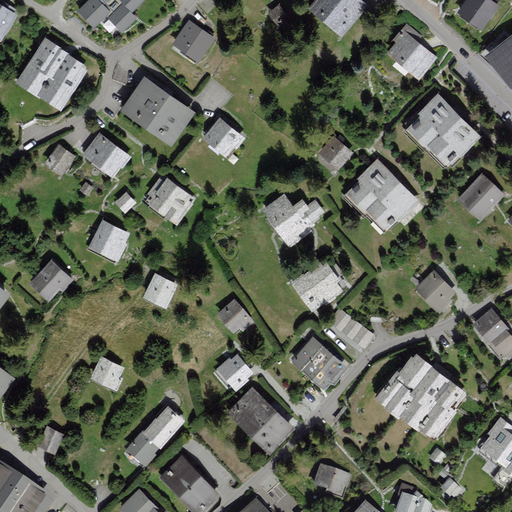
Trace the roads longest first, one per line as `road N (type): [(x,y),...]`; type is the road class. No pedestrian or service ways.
road 1 (residential): [(218,511),(368,357),(511,292)]
road 2 (residential): [(0,164),(101,101),(113,60)]
road 3 (residential): [(511,108),(404,0)]
